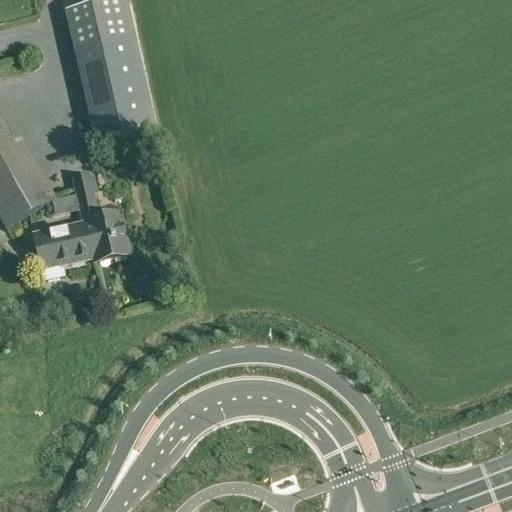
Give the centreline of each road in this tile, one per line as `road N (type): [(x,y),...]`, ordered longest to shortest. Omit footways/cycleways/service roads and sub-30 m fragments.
road 1 (unclassified): [(406,511),(364,412),(330,379),(269,356),(213,362),(169,386),(122,451),(112,493)]
road 2 (unclassified): [(112,493),(196,404),(262,391),(297,400),(332,427),(373,511)]
